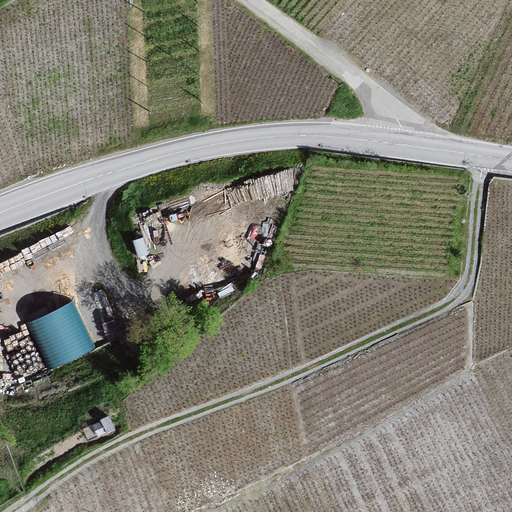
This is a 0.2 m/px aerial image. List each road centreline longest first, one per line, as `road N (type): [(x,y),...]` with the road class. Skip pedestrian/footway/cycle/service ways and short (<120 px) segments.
road 1 (track): [(9,511),(115,445),(263,388),(452,299),(472,261),(482,155)]
road 2 (tertiary): [(0,212),(161,156),(265,137),(315,135),(511,159)]
road 3 (track): [(242,0),(382,101),(396,116),(402,144)]
